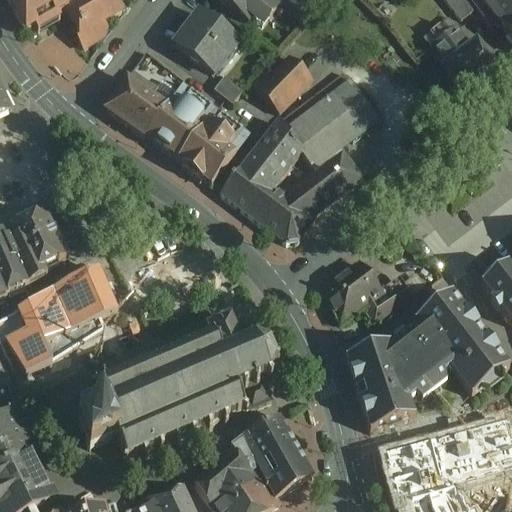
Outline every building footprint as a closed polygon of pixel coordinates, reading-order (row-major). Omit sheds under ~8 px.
[(4,0),(9,8),(12,7),(22,0),(4,0)] [(22,0),(12,7),(29,36),(33,33),(36,38),(58,26),(55,20),(65,15),(70,24),(73,22),(77,29),(71,33),(82,53),(105,40),(106,35),(102,27),(122,16),(112,0),(22,0)] [(212,0),(246,27),(256,15),(265,3),(267,0),(212,0)] [(463,0),(442,0),(442,1),(459,24),(473,13),(463,0)] [(511,0),(463,0),(473,13),(490,34),(498,28),(511,46),(511,0)] [(276,12),(265,3),(256,15),(268,24),(276,12)] [(236,47),(198,17),(174,49),(212,78),(236,47)] [(456,32),(429,53),(443,71),(469,50),(456,32)] [(443,71),(442,71),(467,104),(499,79),(474,47),(443,71)] [(288,62),(255,96),(277,119),(311,85),(288,62)] [(241,96),(223,81),(213,94),(231,108),(241,96)] [(136,90),(126,83),(103,114),(143,142),(144,140),(165,111),(149,100),(154,93),(140,84),(136,90)] [(348,86),(282,136),(300,158),(299,159),(303,164),(303,163),(313,176),(340,155),(379,126),(348,86)] [(211,110),(181,88),(165,111),(144,140),(154,148),(159,141),(181,157),(179,159),(181,160),(216,114),(210,110),(211,110)] [(0,117),(11,112),(0,90),(0,117)] [(220,117),(216,114),(181,160),(204,177),(199,184),(201,186),(201,185),(210,191),(235,159),(234,158),(249,139),(241,133),(220,117)] [(276,128),(242,172),(272,194),(299,159),(300,158),(282,136),(276,128)] [(313,176),(288,195),(287,205),(311,223),(362,184),(340,155),(313,176)] [(242,172),(241,171),(218,200),(284,249),(284,250),(297,248),(314,225),(311,223),(287,205),(272,194),(242,172)] [(34,222),(1,238),(5,245),(7,244),(18,265),(15,266),(26,289),(45,280),(42,275),(46,273),(64,264),(50,235),(53,234),(45,219),(35,223),(34,222)] [(0,272),(15,266),(18,265),(7,244),(5,245),(1,238),(0,238),(0,272)] [(15,266),(0,272),(0,306),(6,304),(4,301),(27,291),(15,266)] [(357,268),(329,290),(326,303),(340,335),(361,319),(380,297),(357,268)] [(511,268),(507,272),(506,270),(479,291),(491,306),(489,308),(496,317),(498,316),(510,332),(511,330),(511,268)] [(97,280),(50,302),(74,358),(103,340),(98,329),(114,322),(97,280)] [(398,283),(380,297),(361,319),(371,337),(414,304),(398,283)] [(451,298),(413,327),(417,332),(410,337),(409,335),(396,346),(397,347),(391,352),(389,348),(344,363),(348,377),(352,390),(353,390),(354,395),(357,406),(358,405),(360,411),(359,411),(363,424),(364,424),(368,437),(414,422),(408,404),(414,400),(421,404),(428,399),(433,402),(440,397),(438,391),(445,385),(443,378),(448,373),(470,401),(508,372),(497,357),(486,342),(485,343),(477,331),(466,316),(465,317),(451,298)] [(74,358),(50,302),(0,331),(0,356),(21,388),(49,375),(74,358)] [(98,416),(76,425),(88,454),(110,445),(111,448),(116,446),(123,462),(121,467),(125,469),(127,464),(141,457),(143,462),(147,461),(145,456),(157,450),(159,455),(163,454),(161,449),(174,443),(176,448),(179,447),(179,446),(191,441),(192,441),(195,440),(193,435),(206,430),(208,434),(211,433),(209,428),(222,423),(224,427),(227,426),(225,421),(240,415),(246,417),(246,415),(248,416),(270,406),(264,393),(272,384),(271,383),(272,382),(268,378),(272,367),(278,368),(278,364),(273,364),(268,354),(272,350),(269,347),(265,351),(255,347),(255,341),(251,342),(251,347),(242,351),(240,346),(239,347),(229,323),(205,333),(207,337),(205,338),(207,343),(194,348),(192,343),(188,345),(191,350),(178,355),(176,350),(172,352),(174,357),(162,362),(160,357),(156,359),(144,365),(143,364),(140,366),(142,370),(129,376),(127,371),(124,373),(126,377),(113,383),(111,378),(108,380),(110,384),(96,390),(90,388),(89,392),(94,394),(101,411),(96,413),(98,416)] [(0,379),(0,407),(10,403),(0,379)] [(10,403),(0,407),(0,421),(11,416),(12,417),(15,416),(10,403)] [(0,421),(0,469),(30,454),(12,417),(11,416),(0,421)] [(306,472),(279,424),(278,422),(240,444),(274,503),(302,487),(296,477),(306,472)] [(511,452),(506,432),(385,465),(396,511),(409,508),(409,511),(460,511),(456,505),(454,495),(511,478),(511,452)] [(240,444),(229,452),(232,456),(193,488),(208,508),(210,511),(275,511),(279,511),(274,503),(240,444)] [(191,511),(182,491),(135,511),(191,511)]
